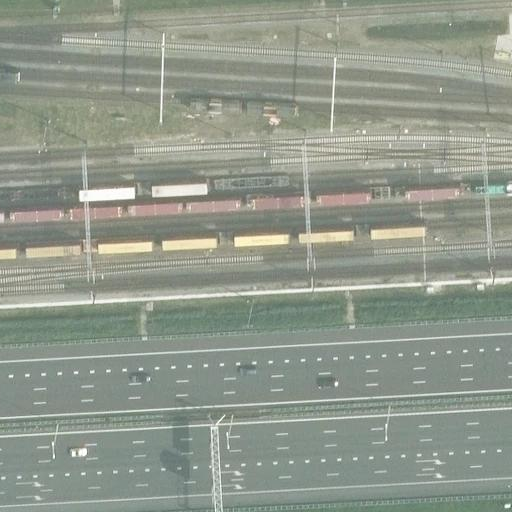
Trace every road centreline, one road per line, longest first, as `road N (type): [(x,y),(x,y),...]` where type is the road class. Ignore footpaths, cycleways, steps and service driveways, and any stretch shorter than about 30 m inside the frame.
road 1 (motorway): [(511,372),(0,401)]
road 2 (motorway): [(0,457),(511,429)]
